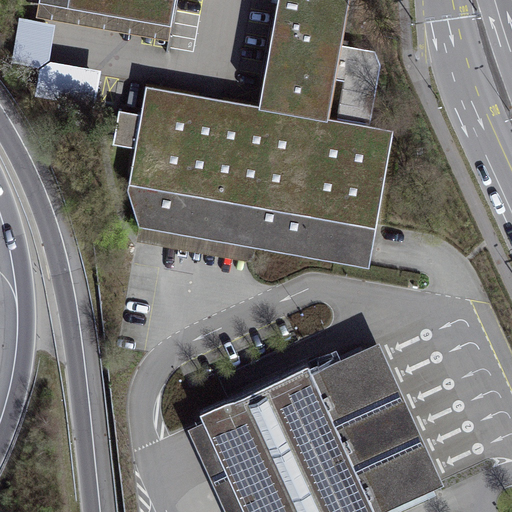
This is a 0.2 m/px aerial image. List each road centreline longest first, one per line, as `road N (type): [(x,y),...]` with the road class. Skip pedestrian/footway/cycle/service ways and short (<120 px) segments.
road 1 (motorway): [(97,511),(59,241),(0,112)]
road 2 (motorway): [(0,206),(19,304),(17,361),(0,427)]
road 3 (tertiary): [(466,0),(511,137)]
